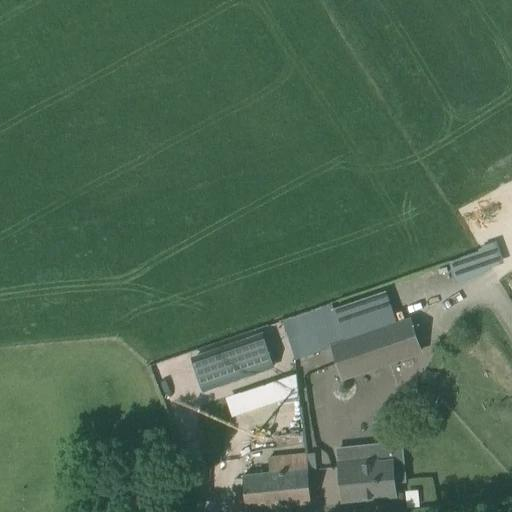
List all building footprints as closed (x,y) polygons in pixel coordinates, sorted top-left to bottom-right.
[(412,317),(397,322),(331,344),(343,381),(424,354),(412,317)] [(272,367),(261,337),(194,360),(205,390),(272,367)] [(339,458),(339,467),(343,500),(396,495),(393,459),(380,460),(380,454),(339,458)] [(243,476),(246,510),(313,503),(308,456),(268,461),(269,473),(243,476)] [(149,488),(117,490),(118,503),(150,500),(149,488)]
